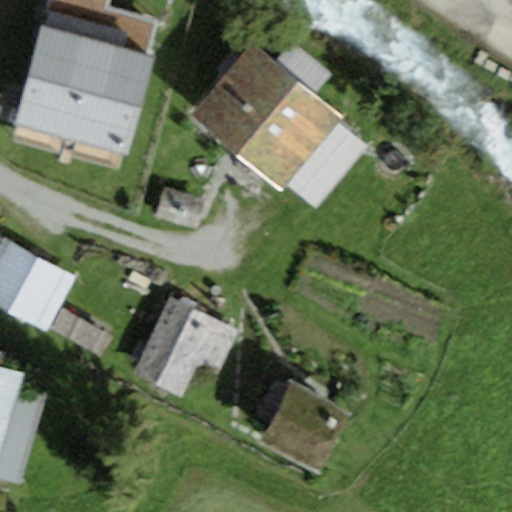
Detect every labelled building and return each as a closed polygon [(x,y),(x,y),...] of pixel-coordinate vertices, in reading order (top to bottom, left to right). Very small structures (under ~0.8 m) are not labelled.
[(46,0),(40,27),(147,55),(156,24),(106,11),(108,0),(46,0)] [(147,55),(40,27),(14,125),(131,156),(156,57),(147,55)] [(249,43),(190,117),(283,191),(342,116),(249,43)] [(0,311),(46,335),(76,279),(0,239),(0,238),(0,311)] [(172,299),(133,371),(182,397),(199,364),(218,374),(239,334),(220,324),(172,299)] [(0,453),(24,376),(0,368),(0,453)] [(356,415),(290,383),(260,444),(326,476),(356,415)]
